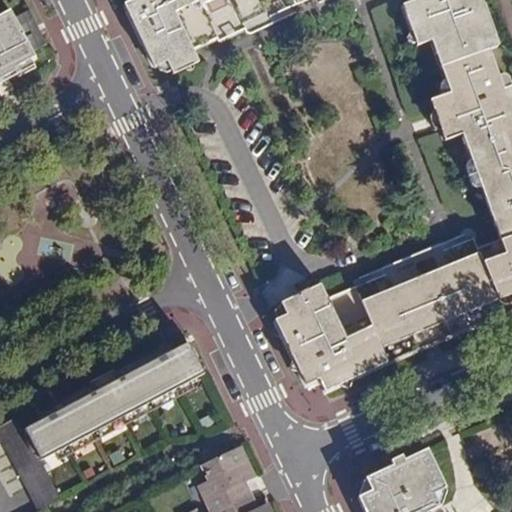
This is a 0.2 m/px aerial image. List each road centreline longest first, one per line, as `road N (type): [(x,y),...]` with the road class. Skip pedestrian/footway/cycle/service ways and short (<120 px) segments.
road 1 (residential): [(287,457),(511,365)]
road 2 (residential): [(0,385),(200,278)]
road 3 (residential): [(103,81),(200,278)]
road 4 (residential): [(200,278),(287,457)]
